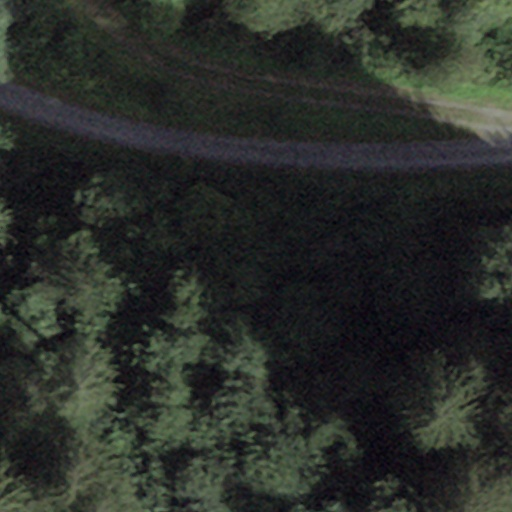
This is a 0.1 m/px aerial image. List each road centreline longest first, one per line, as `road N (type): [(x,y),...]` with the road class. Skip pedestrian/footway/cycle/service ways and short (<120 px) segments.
road 1 (track): [(0,96),(135,136),(326,160),(511,150)]
road 2 (track): [(511,126),(313,94),(158,55),(103,0)]
